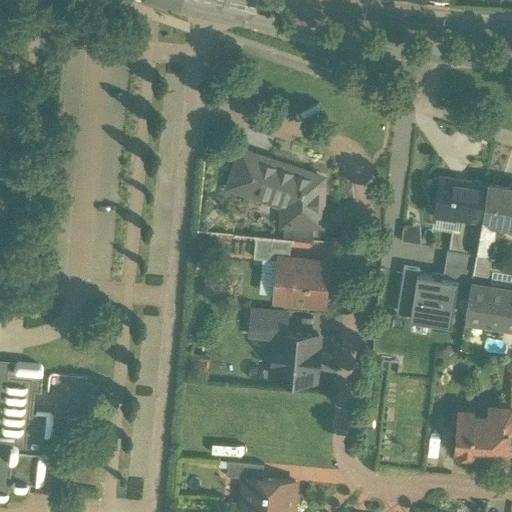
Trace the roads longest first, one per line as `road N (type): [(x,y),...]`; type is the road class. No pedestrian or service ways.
road 1 (residential): [(203,1),(192,104),(322,138),(363,165),(369,210),(341,419),(351,467),(382,488),(511,489)]
road 2 (tertiary): [(214,3),(253,23),(348,46),(511,62)]
road 3 (tertiary): [(511,28),(214,3)]
